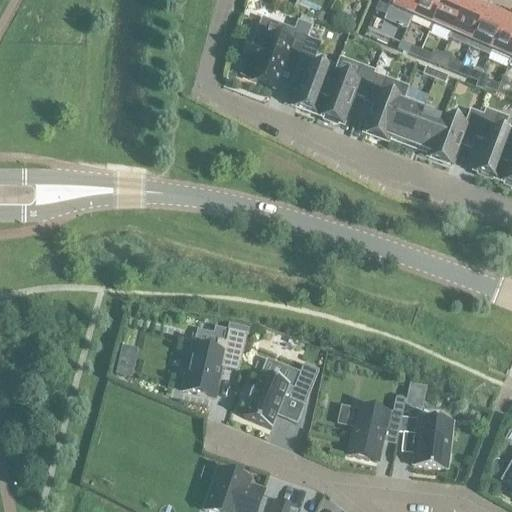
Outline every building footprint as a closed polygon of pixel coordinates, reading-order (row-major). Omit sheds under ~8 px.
[(412,18),(419,0),(380,0),(375,13),(386,17),(390,8),(412,18)] [(419,0),(412,18),(432,27),(443,0),(419,0)] [(466,1),(462,0),(443,0),(432,27),(451,35),(466,1)] [(451,35),(449,41),(469,50),(471,44),(486,10),(466,1),(451,35)] [(486,10),(471,44),(469,50),(489,58),(491,53),(506,19),(486,10)] [(317,11),(313,19),(323,23),(327,15),(317,11)] [(511,21),(506,19),(491,53),(501,57),(500,61),(509,65),(511,58),(511,21)] [(304,48),(305,48),(307,41),(294,36),(290,45),(270,38),(258,33),(253,47),(249,46),(242,62),(246,64),(241,78),(253,82),(274,90),(282,69),(294,74),(304,48)] [(307,41),(305,48),(318,53),(321,45),(308,40),(307,41)] [(305,48),(304,48),(294,74),(307,78),(295,109),(318,117),(334,76),(312,68),(318,53),(305,48)] [(409,48),(406,56),(417,60),(420,52),(409,48)] [(421,51),(418,59),(429,63),(432,55),(421,51)] [(448,71),(447,72),(458,76),(458,75),(461,68),(450,64),(448,71)] [(458,75),(458,76),(469,81),(469,80),(472,73),(461,68),(458,75)] [(334,76),(318,117),(342,126),(353,96),(364,100),(373,77),(374,74),(361,69),(356,84),(334,76)] [(425,69),(422,77),(433,82),(437,74),(425,69)] [(437,74),(433,82),(445,86),(448,79),(437,74)] [(364,100),(363,103),(375,107),(365,135),(388,143),(389,140),(404,101),(408,90),(373,77),(364,100)] [(488,83),(485,91),(496,95),(497,94),(499,87),(488,83)] [(425,109),(404,101),(389,140),(410,148),(423,114),(425,109)] [(483,118),(476,139),(487,143),(476,173),(479,174),(478,178),(491,183),(493,179),(499,182),(511,147),(511,139),(502,136),(507,121),(485,112),(483,118)] [(423,114),(410,148),(430,156),(443,121),(423,114)] [(443,120),(443,121),(430,156),(429,159),(452,167),(462,140),(474,144),(476,139),(483,118),(471,114),(465,128),(443,120)] [(511,147),(499,182),(505,184),(504,187),(511,190),(511,147)] [(215,353),(193,348),(190,361),(186,361),(183,376),(187,376),(183,393),(214,401),(221,370),(238,374),(247,337),(228,333),(226,344),(217,342),(216,348),(215,353)] [(118,367),(116,376),(131,380),(134,370),(118,367)] [(250,404),(243,420),(271,432),(276,419),(285,397),(290,399),(289,402),(304,408),(319,373),(303,367),(293,391),(288,389),(289,387),(261,376),(254,392),(252,391),(248,403),(250,404)] [(359,409),(348,458),(377,464),(381,445),(396,448),(406,402),(396,400),(392,415),(388,414),(388,415),(359,409)] [(419,421),(419,423),(409,422),(407,436),(399,435),(399,436),(417,438),(413,469),(446,473),(452,425),(419,421)] [(217,477),(204,511),(291,511),(267,504),(267,505),(260,502),(264,493),(248,488),(250,483),(226,475),(224,475),(219,473),(218,473),(217,477)]
